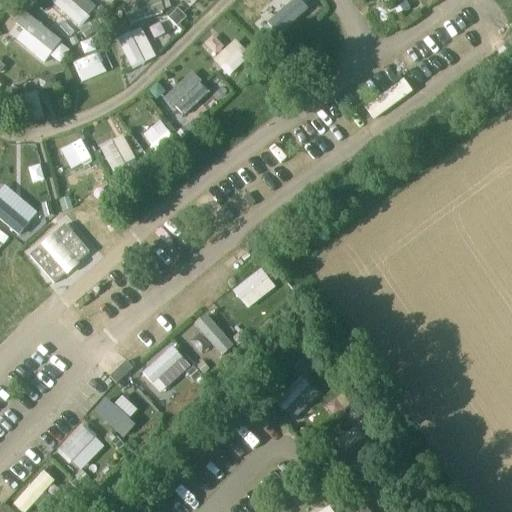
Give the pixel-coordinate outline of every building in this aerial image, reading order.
[(5,0),(0,0),(0,12),(9,2),(5,0)] [(72,21),(88,6),(82,0),(52,0),(72,21)] [(121,0),(131,24),(169,9),(165,0),(121,0)] [(270,5),(263,13),(252,3),(239,18),(275,50),(295,27),(270,5)] [(15,33),(44,59),(52,49),(24,24),(15,33)] [(133,69),(157,58),(142,28),(119,39),(133,69)] [(214,35),(204,43),(215,56),(225,47),(214,35)] [(225,76),(251,60),(239,41),(213,56),(225,76)] [(113,72),(109,51),(77,58),(81,78),(113,72)] [(381,106),(404,92),(386,63),(364,76),(381,106)] [(190,71),(164,99),(184,117),(210,89),(190,71)] [(39,79),(41,91),(56,88),(55,76),(39,79)] [(32,122),(46,116),(36,91),(22,96),(32,122)] [(153,115),(129,136),(148,156),(171,135),(153,115)] [(124,134),(100,145),(115,180),(140,170),(124,134)] [(73,167),(93,158),(86,143),(66,152),(73,167)] [(0,175),(0,203),(25,204),(25,189),(18,189),(18,176),(0,175)] [(59,289),(108,246),(117,238),(87,205),(30,256),(59,289)] [(233,291),(249,310),(277,286),(261,268),(233,291)] [(0,288),(23,308),(35,295),(3,269),(0,272),(0,288)] [(195,325),(202,332),(192,341),(212,363),(234,343),(207,314),(195,325)] [(161,394),(192,366),(173,345),(142,374),(161,394)] [(294,421),(321,395),(304,378),(277,404),(294,421)] [(114,405),(107,398),(95,411),(123,439),(137,426),(130,418),(138,410),(123,395),(114,405)] [(327,407),(335,418),(351,406),(343,395),(327,407)] [(79,472),(105,446),(85,425),(59,450),(79,472)] [(360,425),(338,439),(346,452),(368,437),(360,425)]
